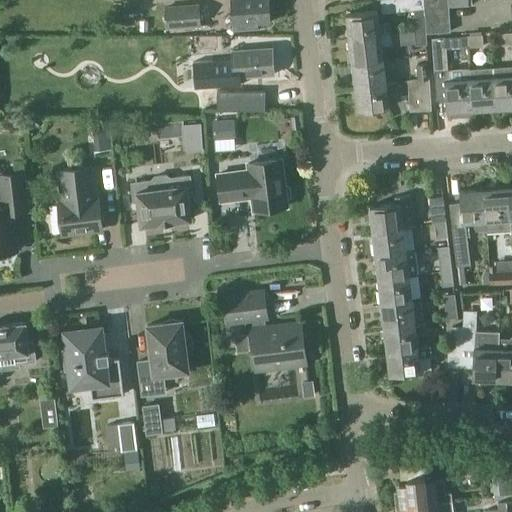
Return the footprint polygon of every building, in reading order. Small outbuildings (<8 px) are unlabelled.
[(268,0),(231,0),(234,30),(258,28),(258,23),(270,22),(268,0)] [(413,8),(415,31),(426,29),(425,20),(424,7),(423,0),(380,0),(382,12),(413,8)] [(199,5),(165,7),(167,28),(200,26),(199,5)] [(424,7),(425,20),(450,18),(449,5),(424,7)] [(378,10),(347,14),(350,39),(391,34),(389,23),(379,24),(378,10)] [(450,18),(425,20),(426,29),(426,33),(450,32),(450,18)] [(427,44),(426,33),(426,29),(415,31),(416,45),(427,44)] [(511,43),(511,32),(501,34),(501,45),(511,43)] [(391,34),(350,39),(353,62),(383,59),(382,46),(392,44),(391,34)] [(483,46),(482,35),(467,36),(468,47),(483,46)] [(218,36),(197,37),(198,50),(219,49),(218,36)] [(447,112),(472,110),(469,69),(470,69),(470,66),(459,67),(460,78),(447,79),(446,72),(448,71),(446,37),(432,38),(436,101),(446,100),(447,112)] [(233,59),(193,62),(193,63),(198,63),(200,86),(195,86),(195,88),(241,85),(240,77),(274,74),(272,48),(233,51),(233,59)] [(383,59),(353,62),(355,86),(386,83),(383,59)] [(417,65),(418,79),(429,78),(428,64),(417,65)] [(511,66),(494,68),(496,108),(511,106),(511,66)] [(470,69),(472,109),(496,108),(494,68),(470,69)] [(418,79),(408,80),(410,111),(432,109),(429,78),(418,79)] [(397,82),(386,83),(355,87),(358,111),(389,108),(388,94),(398,92),(397,82)] [(299,115),(291,116),(293,129),(301,128),(299,115)] [(214,119),(215,138),(235,137),(234,118),(214,119)] [(183,151),(201,149),(198,122),(180,125),(183,151)] [(97,124),(98,136),(109,135),(108,123),(97,124)] [(252,193),(254,210),(287,205),(286,199),(290,196),(289,186),(284,183),(281,159),(248,163),(249,170),(217,174),(221,200),(244,197),(244,195),(252,193)] [(63,234),(102,229),(98,197),(95,197),(92,166),(59,170),(63,201),(58,202),(63,234)] [(34,210),(29,168),(0,171),(0,256),(8,256),(8,251),(16,250),(13,220),(16,220),(15,213),(34,210)] [(190,175),(170,177),(167,174),(154,176),(151,180),(131,182),(134,202),(138,201),(141,223),(141,225),(143,225),(143,224),(159,222),(159,223),(162,222),(162,221),(170,220),(170,221),(173,221),(173,220),(190,218),(190,219),(191,219),(191,217),(188,195),(193,194),(190,175)] [(488,185),(485,189),(487,230),(486,230),(487,232),(511,230),(509,187),(499,188),(495,185),(488,185)] [(461,202),(450,203),(453,228),(462,227),(462,222),(475,221),(476,230),(486,230),(487,230),(485,189),(460,191),(461,202)] [(397,203),(370,206),(373,230),(404,227),(416,225),(412,194),(396,196),(397,203)] [(433,223),(435,223),(446,222),(443,197),(430,198),(433,223)] [(448,236),(446,222),(435,223),(437,237),(448,236)] [(404,227),(373,230),(376,254),(407,251),(406,250),(404,227)] [(470,264),(465,227),(464,227),(453,228),(457,266),(470,264)] [(378,279),(409,275),(409,276),(418,274),(415,250),(406,250),(407,251),(376,255),(378,279)] [(439,256),(441,272),(452,270),(450,255),(439,256)] [(453,284),(452,270),(441,272),(442,286),(453,284)] [(511,270),(489,271),(489,270),(485,270),(486,283),(511,282),(511,270)] [(412,299),(409,276),(409,275),(378,279),(381,303),(412,299)] [(228,322),(267,318),(264,289),(225,294),(228,322)] [(447,319),(458,317),(455,293),(455,294),(443,295),(447,319)] [(412,299),(381,303),(384,327),(415,323),(412,299)] [(462,342),(462,367),(473,367),(473,378),(497,379),(499,348),(499,349),(500,331),(490,331),(476,330),(477,318),(463,317),(463,326),(462,342)] [(152,359),(138,361),(142,395),(157,393),(155,374),(165,373),(188,370),(186,354),(191,353),(192,349),(193,344),(192,340),(191,336),(188,332),(184,333),(182,320),(179,321),(175,319),(173,319),(170,319),(167,320),(164,323),(148,325),(152,359)] [(0,355),(17,354),(18,363),(36,361),(34,341),(29,342),(27,323),(27,321),(0,324),(0,355)] [(415,323),(384,327),(387,351),(418,347),(416,334),(427,332),(425,322),(415,323)] [(271,325),(251,328),(256,369),(276,367),(276,363),(306,359),(305,352),(308,348),(306,335),(302,332),(301,325),(271,329),(271,325)] [(452,342),(452,343),(462,342),(463,326),(452,326),(452,342)] [(110,358),(109,350),(102,351),(99,329),(68,333),(70,348),(62,349),(64,371),(72,370),(74,383),(90,381),(92,398),(124,394),(122,380),(119,357),(110,358)] [(238,351),(248,350),(250,350),(248,333),(235,335),(237,352),(238,351)] [(499,348),(497,379),(511,379),(511,336),(511,349),(499,349),(499,348)] [(448,342),(448,366),(462,367),(462,342),(452,343),(452,342),(448,342)] [(430,346),(418,347),(387,351),(390,375),(421,372),(419,358),(432,357),(430,346)] [(147,433),(162,431),(159,404),(143,406),(147,433)] [(134,421),(118,422),(118,423),(121,450),(125,450),(136,449),(134,421)] [(184,471),(219,470),(218,437),(182,439),(184,471)] [(138,450),(126,451),(128,467),(140,466),(138,450)] [(400,491),(394,491),(396,506),(436,501),(436,503),(452,501),(451,492),(445,493),(443,477),(425,479),(424,476),(407,478),(408,483),(400,484),(400,491)] [(509,480),(490,481),(491,495),(511,493),(509,480)] [(437,511),(436,501),(396,506),(396,511),(437,511)] [(486,510),(485,511),(507,511),(506,502),(498,502),(499,509),(486,510)]
